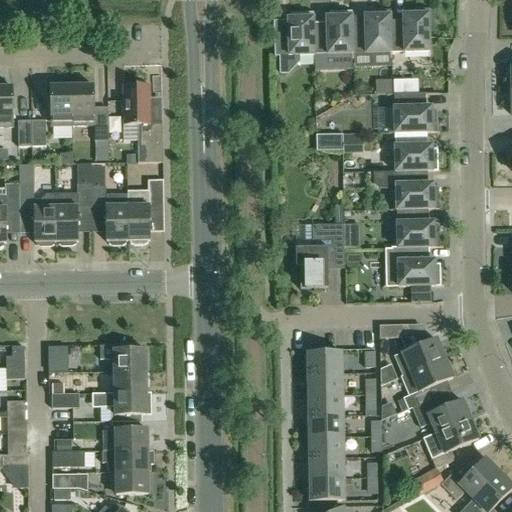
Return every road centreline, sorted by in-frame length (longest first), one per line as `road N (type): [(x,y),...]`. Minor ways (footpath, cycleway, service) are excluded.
road 1 (residential): [(285,511),(282,315),(474,308)]
road 2 (tertiary): [(207,279),(199,0)]
road 3 (tertiary): [(211,511),(207,279)]
road 4 (residential): [(41,511),(36,284)]
road 5 (residential): [(471,205),(476,0)]
road 6 (residential): [(36,284),(207,279)]
road 7 (residential): [(0,60),(155,55)]
road 8 (residential): [(511,422),(474,308)]
